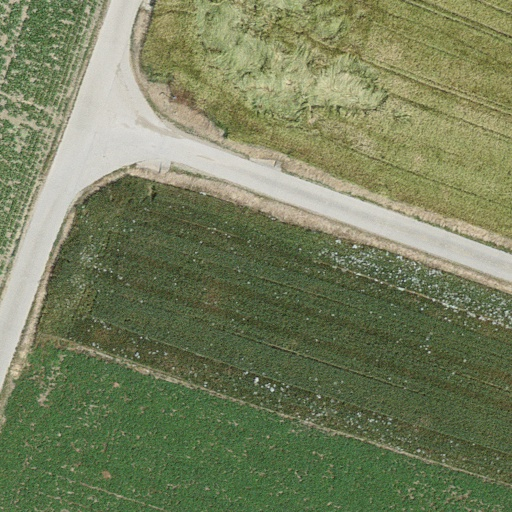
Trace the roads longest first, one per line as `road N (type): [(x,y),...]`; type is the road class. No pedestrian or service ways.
road 1 (unclassified): [(511,269),(87,116),(129,0)]
road 2 (track): [(0,358),(87,116)]
